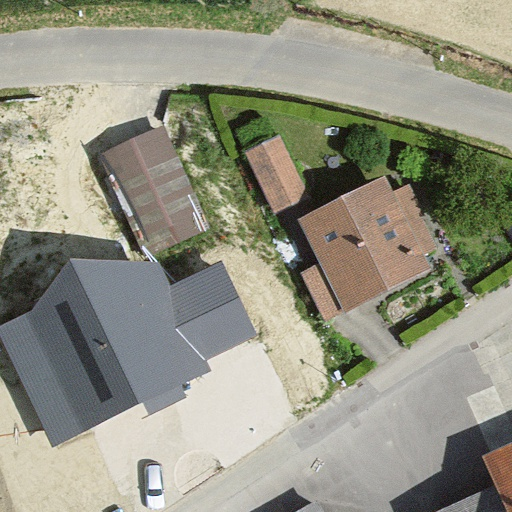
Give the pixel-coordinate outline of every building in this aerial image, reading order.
[(165,127),(99,155),(143,258),(209,230),(165,127)] [(311,199),(281,138),(248,154),(278,215),(311,199)] [(396,194),(390,181),(302,224),(323,266),(304,276),(328,325),(433,273),(425,257),(441,249),(411,187),(396,194)] [(0,334),(45,435),(255,336),(221,261),(171,287),(158,262),(70,260),(33,311),(0,325),(0,334)] [(511,511),(511,453),(488,464),(501,493),(458,511),(511,511)]
